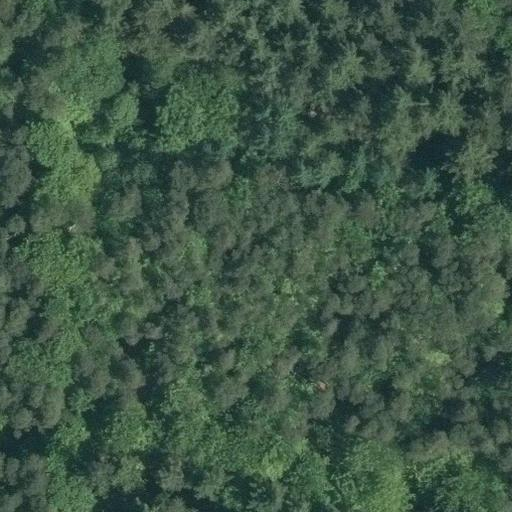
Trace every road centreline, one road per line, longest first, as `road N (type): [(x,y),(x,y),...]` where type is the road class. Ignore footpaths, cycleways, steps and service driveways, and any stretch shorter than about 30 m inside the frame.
road 1 (track): [(0,16),(171,59),(334,120),(511,214)]
road 2 (track): [(6,17),(20,190),(6,414),(9,511)]
road 3 (track): [(102,511),(38,387),(16,321)]
